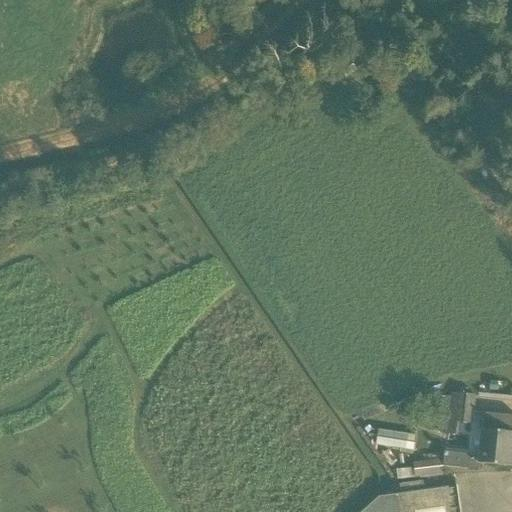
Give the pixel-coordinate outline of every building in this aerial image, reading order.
[(39,275),(39,287),(63,287),(63,275),(39,275)] [(147,306),(147,318),(172,318),(171,306),(147,306)] [(206,372),(206,384),(230,384),(230,372),(206,372)] [(463,424),(466,394),(452,393),(451,397),(445,397),(444,407),(431,406),(431,412),(422,412),(421,421),(442,423),(440,435),(456,436),(457,423),(463,424)] [(511,467),(511,416),(486,413),(481,456),(447,453),(446,460),(414,464),(415,468),(397,469),(397,479),(416,478),(416,479),(444,475),(443,467),(481,471),(482,466),(506,468),(511,467)] [(375,445),(400,449),(413,451),(415,436),(378,431),(375,445)] [(35,439),(35,451),(59,451),(59,439),(35,439)] [(222,466),(222,478),(246,478),(246,466),(222,466)] [(460,511),(457,487),(425,491),(423,482),(399,485),(400,495),(380,498),(363,511),(460,511)]
